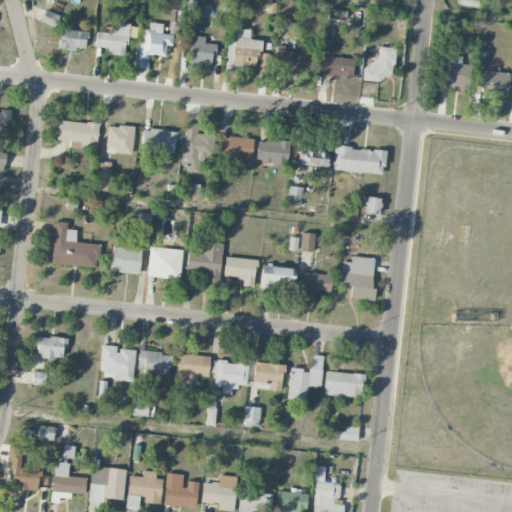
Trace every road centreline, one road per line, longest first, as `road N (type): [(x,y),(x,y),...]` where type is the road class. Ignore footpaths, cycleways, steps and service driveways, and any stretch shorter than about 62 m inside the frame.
road 1 (residential): [(373,511),(427,0)]
road 2 (residential): [(511,131),(40,80)]
road 3 (residential): [(392,339),(0,298)]
road 4 (residential): [(0,433),(40,80)]
